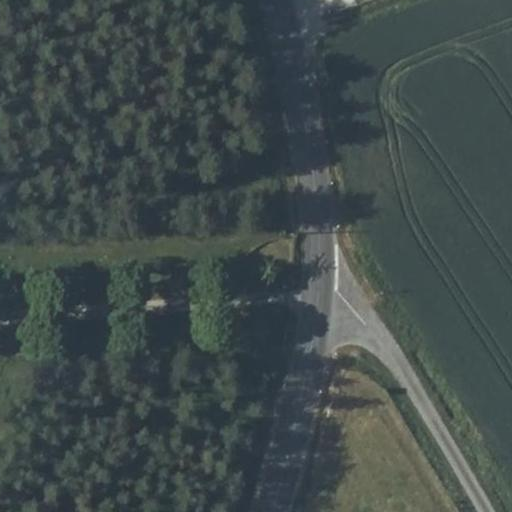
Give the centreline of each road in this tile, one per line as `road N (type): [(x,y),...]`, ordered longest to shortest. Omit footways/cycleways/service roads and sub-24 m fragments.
road 1 (tertiary): [(266,511),(302,377),(317,277),(317,209),(281,0)]
road 2 (unknown): [(317,277),(0,281)]
